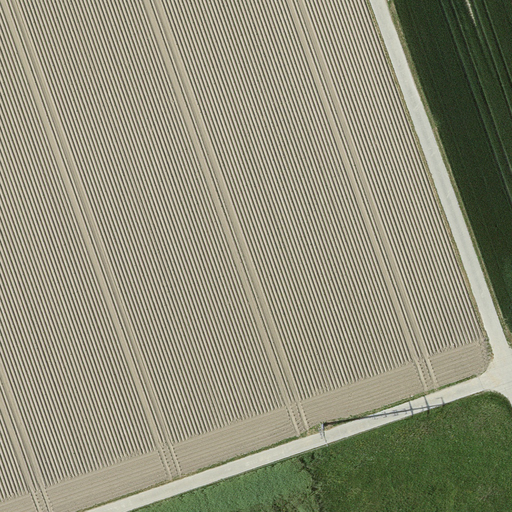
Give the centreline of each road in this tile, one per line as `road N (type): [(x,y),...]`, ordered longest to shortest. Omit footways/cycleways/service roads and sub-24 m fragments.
road 1 (track): [(104,511),(511,372)]
road 2 (track): [(384,0),(511,374)]
